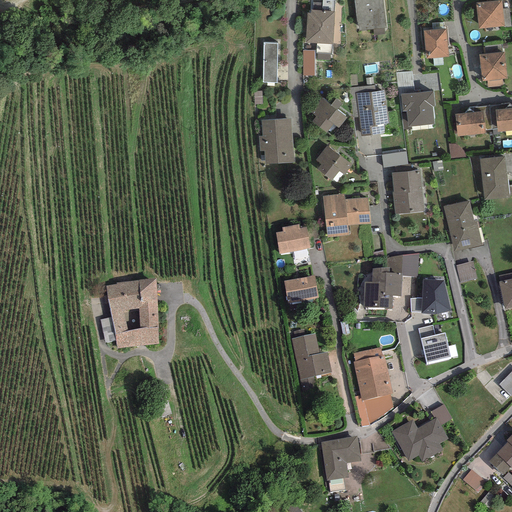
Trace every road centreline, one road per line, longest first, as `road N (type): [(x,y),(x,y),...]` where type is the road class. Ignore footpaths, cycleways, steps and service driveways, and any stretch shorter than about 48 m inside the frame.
road 1 (track): [(313,439),(260,402),(193,298),(176,303),(166,381)]
road 2 (residential): [(511,356),(426,385),(379,426),(313,439)]
road 3 (residential): [(511,421),(434,511)]
